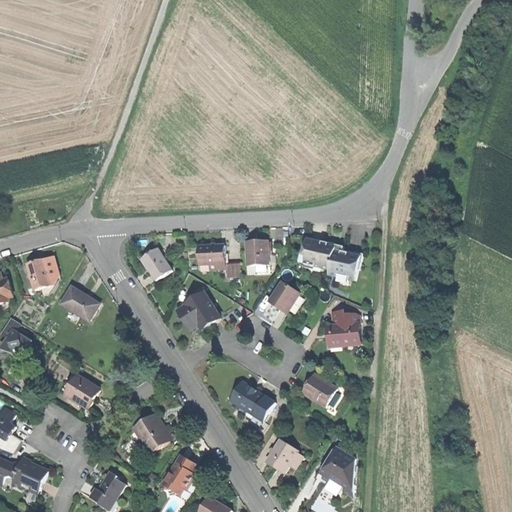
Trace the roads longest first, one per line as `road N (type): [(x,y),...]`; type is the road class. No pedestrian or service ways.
road 1 (unclassified): [(410,80),(398,147),(380,186),(358,206),(324,215),(101,227)]
road 2 (track): [(366,511),(384,221),(368,197)]
road 3 (track): [(81,228),(164,0)]
road 4 (residential): [(268,511),(177,372)]
road 5 (residential): [(177,372),(105,253),(101,227)]
road 6 (residential): [(217,347),(276,376),(289,373),(297,355),(287,343),(250,327)]
road 7 (residential): [(96,435),(55,413),(37,443),(78,465)]
